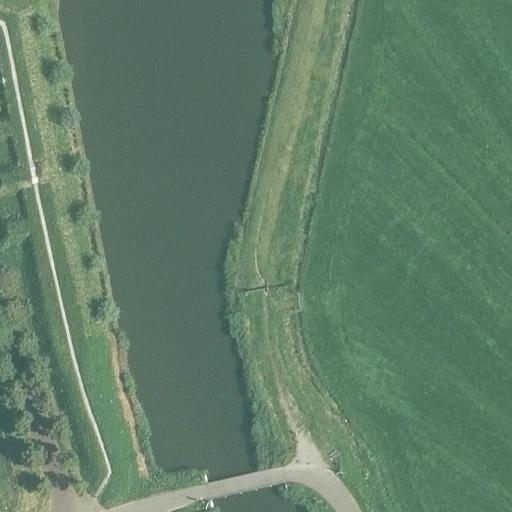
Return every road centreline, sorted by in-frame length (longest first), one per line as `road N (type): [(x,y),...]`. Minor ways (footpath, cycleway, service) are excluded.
road 1 (unclassified): [(131,511),(281,475),(311,475),(346,511)]
road 2 (unclassified): [(65,511),(0,319)]
road 3 (track): [(311,475),(260,288)]
